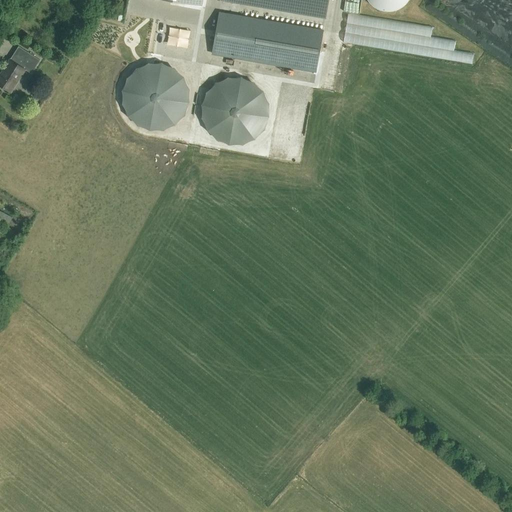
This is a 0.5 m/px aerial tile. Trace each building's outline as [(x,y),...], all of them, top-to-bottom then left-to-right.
[(397,9),(403,6),(407,1),(407,0),(367,0),(368,2),(373,7),(379,10),(385,11),(391,11),(397,9)] [(316,71),(323,31),(219,13),(212,53),(316,71)] [(12,61),(10,59),(0,74),(0,85),(10,92),(24,70),(29,73),(38,59),(28,53),(24,59),(14,53),(14,54),(15,55),(12,61)] [(156,68),(159,92),(157,94),(155,97),(156,100),(157,102),(160,104),(163,104),(166,102),(168,100),(168,96),(167,94),(164,92),(168,68),(166,68),(166,63),(161,62),(161,67),(156,68)] [(238,107),(236,109),(212,105),(211,109),(230,112),(230,114),(236,115),(238,117),(240,118),(244,118),(246,116),(248,114),(248,110),(246,108),(244,106),(240,106),(238,107)] [(0,210),(0,220),(9,226),(13,218),(0,210)]
